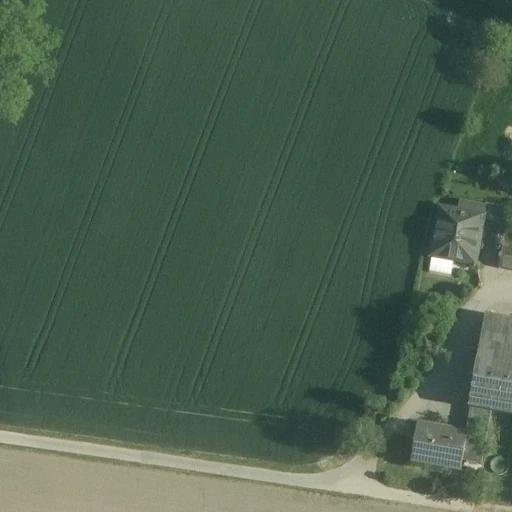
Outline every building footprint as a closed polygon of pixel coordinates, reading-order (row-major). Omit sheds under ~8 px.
[(437,209),(429,257),(474,266),(482,218),(437,209)] [(511,237),(504,236),(498,270),(511,272),(511,237)] [(511,323),(482,316),(462,407),(469,408),(485,413),(511,418),(511,323)] [(469,408),(463,436),(460,452),(476,455),(485,413),(469,408)] [(463,436),(413,425),(405,462),(455,473),(460,452),(463,436)]
